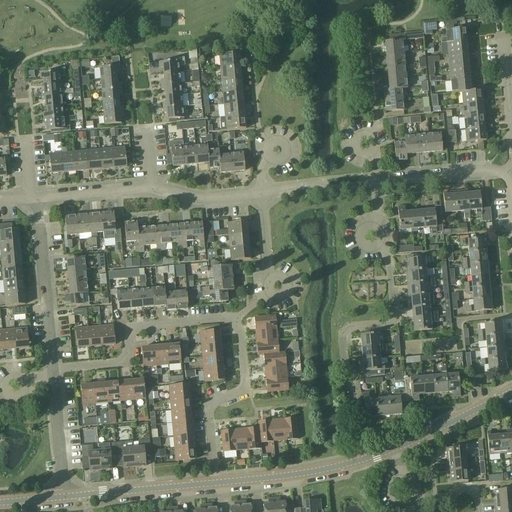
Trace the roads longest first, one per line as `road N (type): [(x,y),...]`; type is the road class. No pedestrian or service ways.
road 1 (residential): [(358,460),(341,335),(394,317),(388,259),(376,244)]
road 2 (residential): [(52,369),(125,362),(131,327),(234,319)]
road 3 (residential): [(215,483),(210,406),(244,383),(234,319)]
road 4 (residential): [(52,369),(38,196)]
road 5 (unclassified): [(215,483),(358,460)]
road 6 (unclassified): [(392,450),(511,392)]
road 7 (unclassified): [(84,495),(215,483)]
road 8 (residential): [(503,173),(375,181)]
road 9 (residential): [(64,497),(53,376)]
